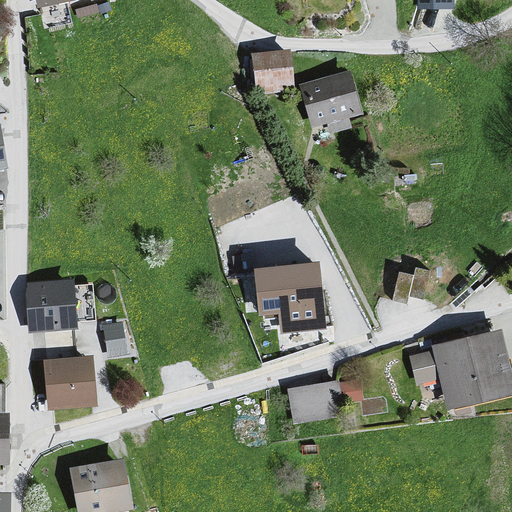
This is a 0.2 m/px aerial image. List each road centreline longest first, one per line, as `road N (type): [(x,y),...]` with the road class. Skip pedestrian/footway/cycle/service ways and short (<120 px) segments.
road 1 (residential): [(29,446),(305,375),(432,325),(511,309)]
road 2 (residential): [(29,446),(17,336),(14,0)]
road 3 (residential): [(203,0),(256,38),(305,44),(432,44),(511,14)]
